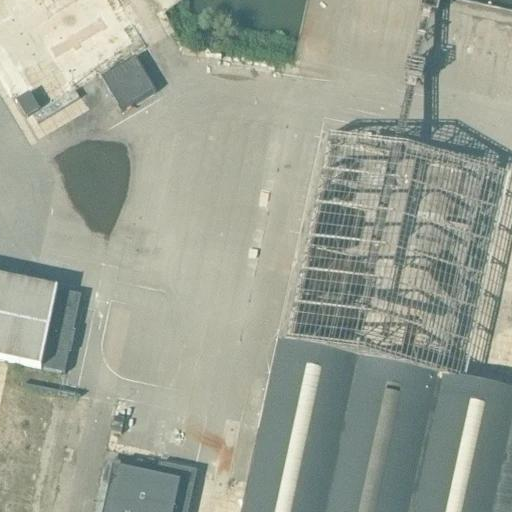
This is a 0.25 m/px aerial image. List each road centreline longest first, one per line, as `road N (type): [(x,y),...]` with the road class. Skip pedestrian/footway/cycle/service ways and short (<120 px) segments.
road 1 (unknown): [(103,284),(254,318),(303,86),(215,77),(97,142),(12,171)]
road 2 (unknown): [(224,409),(101,381),(88,338),(103,284)]
